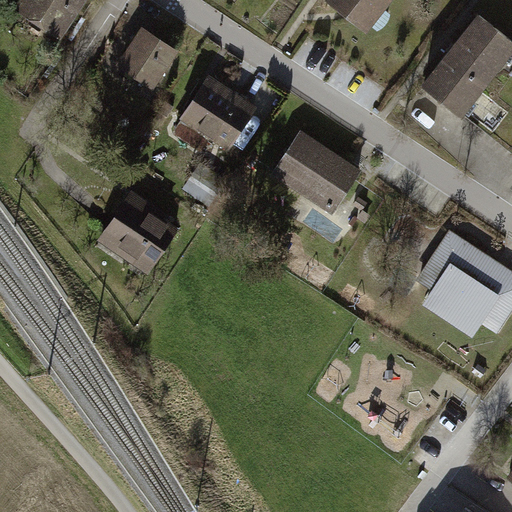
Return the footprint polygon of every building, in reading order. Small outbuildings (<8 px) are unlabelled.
[(74,0),(21,0),(19,4),(56,28),(74,0)] [(335,0),(373,29),(395,0),(335,0)] [(428,84),(471,116),(511,62),(511,31),(484,10),(428,84)] [(169,50),(139,31),(119,60),(149,81),(169,50)] [(261,104),(215,75),(189,115),(235,145),(261,104)] [(133,117),(145,125),(154,111),(142,103),(133,117)] [(300,134),(277,170),(334,208),(359,173),(300,134)] [(203,197),(213,203),(223,187),(214,181),(203,197)] [(187,227),(136,194),(108,237),(159,269),(187,227)] [(511,307),(511,272),(451,233),(421,279),(436,289),(428,300),(474,331),(482,320),(497,329),(511,307)]
